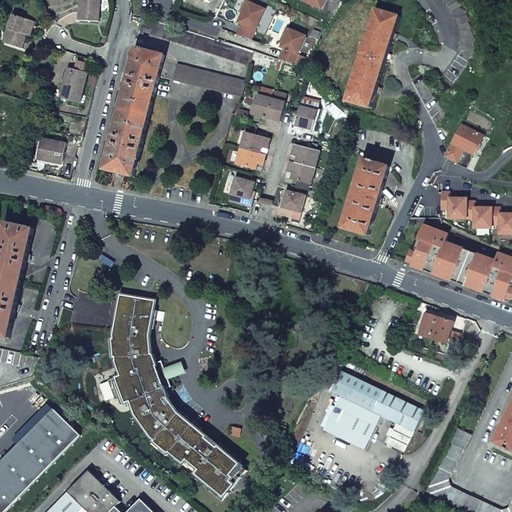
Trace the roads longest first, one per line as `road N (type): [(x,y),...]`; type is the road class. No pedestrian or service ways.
road 1 (residential): [(376,270),(433,148),(404,70),(413,52),(437,59),(446,37),(432,0)]
road 2 (residential): [(80,190),(124,19),(122,0)]
road 3 (unclassified): [(80,190),(259,235)]
road 4 (residential): [(41,333),(80,190)]
road 5 (unclassified): [(376,270),(511,320)]
road 6 (unclassified): [(259,235),(376,270)]
